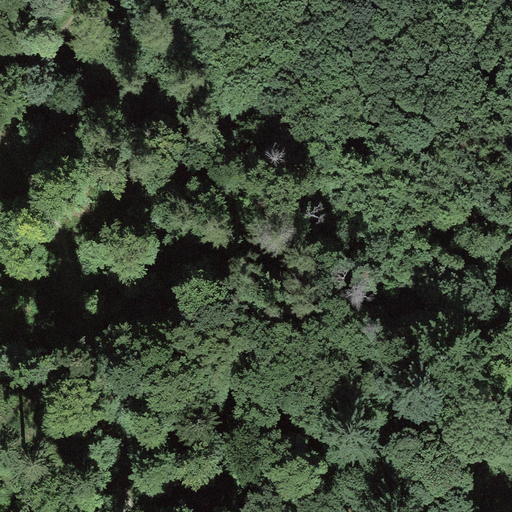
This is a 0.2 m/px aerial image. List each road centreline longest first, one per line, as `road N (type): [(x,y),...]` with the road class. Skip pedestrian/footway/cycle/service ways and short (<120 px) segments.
road 1 (track): [(0,132),(32,167),(63,251),(127,511)]
road 2 (track): [(89,0),(63,251)]
